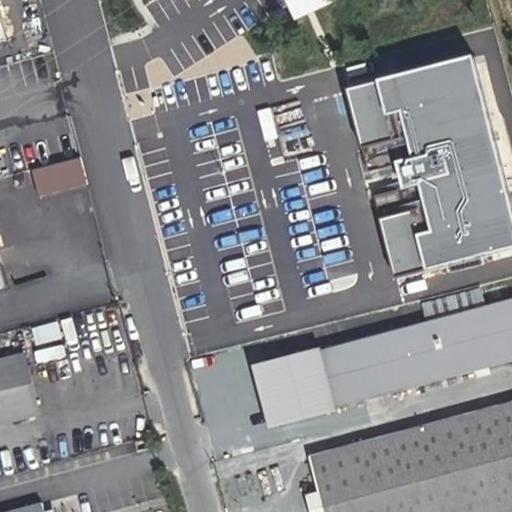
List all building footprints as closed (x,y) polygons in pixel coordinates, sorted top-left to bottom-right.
[(287,0),(294,16),(326,3),(324,0),(287,0)] [(371,216),(383,272),(505,247),(465,54),(336,81),(349,143),(373,138),(379,167),(367,169),(371,190),(375,189),(380,214),(371,216)] [(95,186),(87,159),(39,172),(46,199),(95,186)] [(0,216),(0,291),(18,287),(0,216)] [(286,421),(511,355),(511,293),(270,364),(286,421)] [(0,367),(0,430),(50,419),(37,359),(0,367)] [(493,511),(511,507),(511,399),(309,454),(322,511),(493,511)] [(65,511),(62,497),(3,511),(65,511)]
